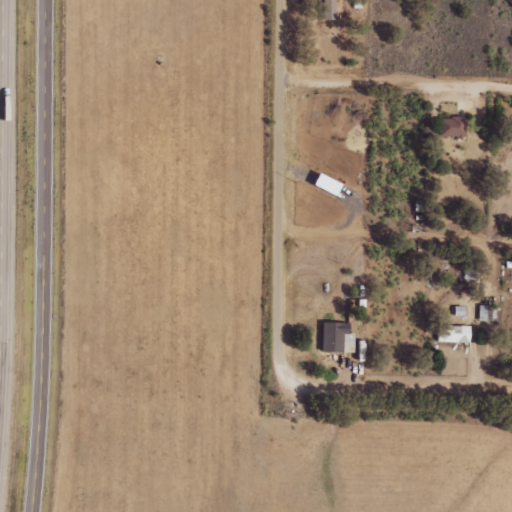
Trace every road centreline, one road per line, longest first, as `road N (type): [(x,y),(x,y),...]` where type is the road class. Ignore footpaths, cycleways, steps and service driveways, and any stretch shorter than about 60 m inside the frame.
road 1 (tertiary): [(30,511),(43,341),(44,0)]
road 2 (motorway): [(2,511),(10,395),(10,0)]
road 3 (residential): [(279,0),(278,355)]
road 4 (residential): [(511,90),(279,84)]
road 5 (residential): [(304,387),(511,393)]
